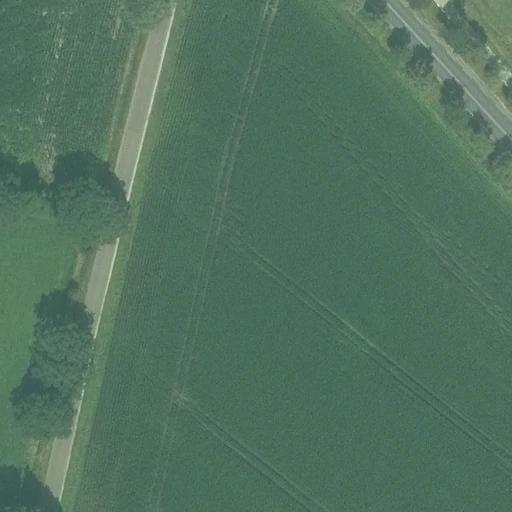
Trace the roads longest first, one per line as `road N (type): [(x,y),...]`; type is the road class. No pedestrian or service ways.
road 1 (unclassified): [(55,511),(168,0)]
road 2 (primary): [(511,141),(383,0)]
